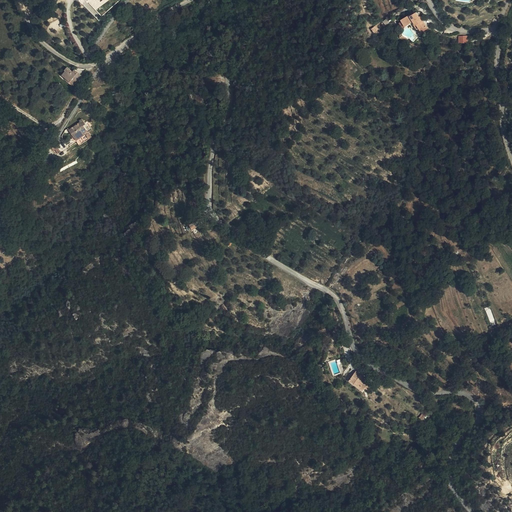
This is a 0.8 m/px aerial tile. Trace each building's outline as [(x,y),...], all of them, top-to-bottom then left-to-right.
[(86,0),(95,10),(98,8),(94,3),(97,0),(86,0)] [(414,13),(414,12),(405,17),(409,24),(415,20),(416,19),(419,23),(421,22),(425,30),(431,27),(426,19),(425,19),(420,10),(414,13)] [(415,20),(422,34),(432,29),(431,27),(425,30),(421,22),(419,23),(416,19),(415,20)] [(466,37),(458,34),(457,38),(456,40),(464,43),(466,37)] [(78,73),(75,71),(70,67),(67,71),(68,72),(65,75),(77,83),(84,73),(80,70),(78,73)] [(76,134),(89,126),(87,122),(89,121),(86,115),(82,117),(83,120),(71,126),(76,134)] [(90,129),(89,126),(76,134),(77,137),(90,129)] [(364,386),(367,388),(374,379),(365,373),(364,373),(360,370),(353,379),(358,383),(360,380),(365,384),(364,386)] [(367,389),(367,388),(364,386),(365,384),(360,380),(358,383),(367,389)]
